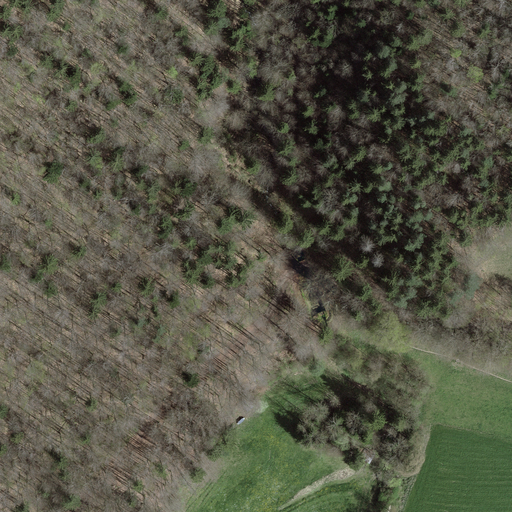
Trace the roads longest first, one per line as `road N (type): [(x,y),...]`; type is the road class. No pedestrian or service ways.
road 1 (track): [(74,511),(269,303),(294,279),(309,277)]
road 2 (track): [(382,323),(406,346),(511,389)]
